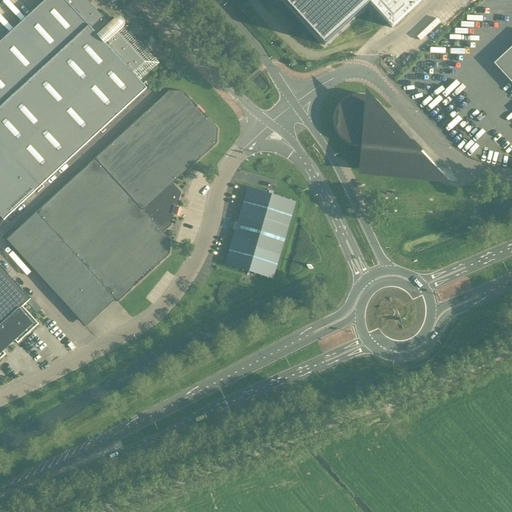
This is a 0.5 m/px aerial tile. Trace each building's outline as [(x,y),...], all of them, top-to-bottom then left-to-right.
[(0,215),(4,219),(39,187),(146,88),(138,79),(154,64),(113,20),(108,25),(84,0),(46,0),(0,42),(0,215)] [(284,0),(320,39),(360,0),(365,0),(392,29),(421,2),(419,0),(284,0)] [(511,47),(494,64),(511,83),(511,47)] [(169,91),(7,240),(86,327),(116,300),(118,302),(170,255),(170,240),(164,233),(171,226),(181,193),(173,184),(217,143),(218,129),(183,92),(169,91)] [(334,118),(334,122),(335,126),(336,129),(337,132),(340,136),(342,139),(345,141),(349,143),(353,145),(357,146),(361,146),(368,144),(366,169),(434,176),(415,156),(423,150),(414,141),(407,147),(383,121),(381,113),(384,111),(381,107),(379,104),(375,100),(371,98),(367,96),(365,96),(362,95),(355,96),(352,96),(349,97),(346,99),(343,101),(342,103),(339,106),(337,109),(335,114),(334,118)] [(248,187),(225,265),(274,279),(297,202),(248,187)] [(0,265),(0,360),(6,355),(3,352),(15,341),(18,344),(39,325),(23,307),(31,299),(0,265)]
